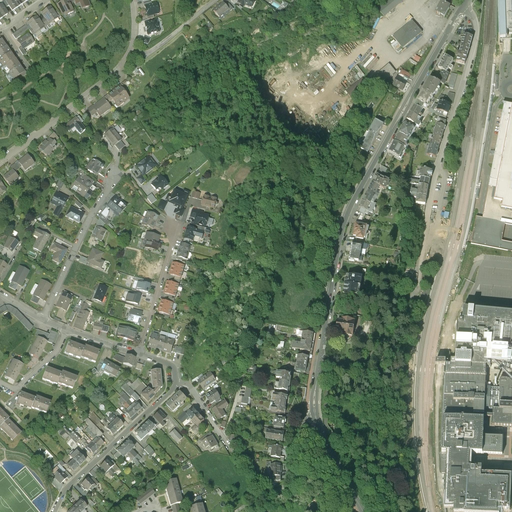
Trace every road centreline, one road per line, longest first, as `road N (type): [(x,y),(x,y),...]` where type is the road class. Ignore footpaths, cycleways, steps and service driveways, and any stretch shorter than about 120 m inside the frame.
road 1 (tertiary): [(313,401),(343,221),(463,7)]
road 2 (residential): [(378,339),(418,283),(436,170),(476,34),(463,7)]
road 3 (residential): [(178,383),(193,388),(230,448),(275,490),(284,486),(299,430),(314,412)]
road 4 (residential): [(178,383),(71,483),(52,511)]
road 5 (residential): [(131,50),(0,164)]
road 6 (residential): [(41,319),(113,177)]
road 7 (residential): [(139,353),(173,228)]
